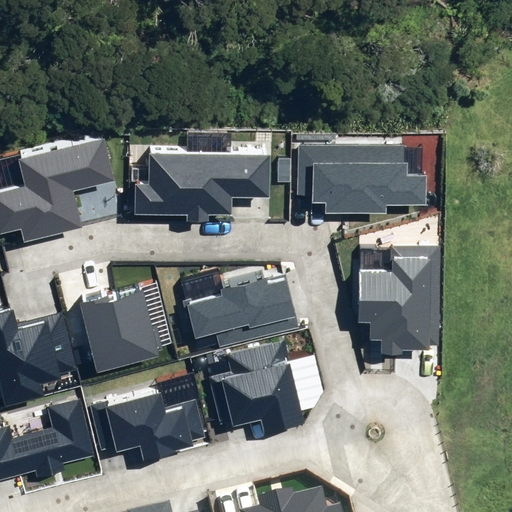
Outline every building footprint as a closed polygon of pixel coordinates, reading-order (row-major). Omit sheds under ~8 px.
[(115,182),(105,138),(19,159),(26,187),(0,193),(0,233),(22,228),(25,242),(84,228),(75,192),(115,182)] [(405,145),(300,144),(300,193),(311,193),(311,204),(325,204),(325,214),(387,215),(387,205),(426,205),(427,175),(405,175),(405,145)] [(270,198),(270,155),(150,153),(149,183),(136,183),(136,213),(185,214),(185,222),(209,222),(209,214),(232,215),(232,197),(270,198)] [(511,192),(487,192),(486,266),(511,266),(511,192)] [(440,345),(441,245),(391,244),(390,269),(361,269),(361,325),(370,325),(370,340),(380,340),(380,355),(401,355),(401,350),(429,350),(429,345),(440,345)] [(218,347),(299,327),(288,280),(269,284),(268,279),(220,290),(221,296),(188,304),(196,337),(214,332),(218,347)] [(97,372),(158,357),(141,287),(80,303),(97,372)] [(14,310),(0,313),(0,401),(1,406),(45,396),(42,381),(77,373),(63,313),(18,324),(14,310)] [(108,401),(91,405),(104,454),(140,445),(143,458),(193,446),(192,442),(206,438),(196,399),(165,407),(162,393),(110,406),(108,401)] [(0,482),(95,456),(78,396),(46,405),(52,427),(12,438),(9,425),(0,427),(0,482)] [(342,511),(340,503),(327,507),(322,486),(293,493),(291,486),(258,494),(261,505),(240,510),(239,511),(342,511)] [(199,511),(198,509),(184,511),(172,511),(169,500),(125,511),(199,511)]
